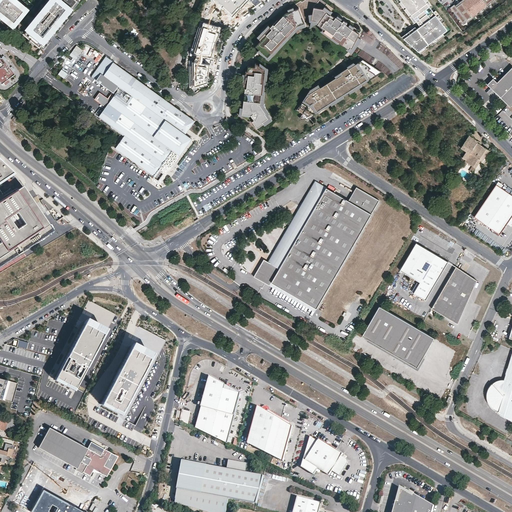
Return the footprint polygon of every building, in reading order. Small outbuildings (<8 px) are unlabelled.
[(28,10),(15,0),(0,0),(0,14),(15,26),(16,27),(29,10),(28,10)] [(15,0),(28,10),(29,8),(19,0),(15,0)] [(77,0),(51,0),(30,27),(24,34),(43,49),(51,40),(49,39),(53,34),(55,35),(60,29),(58,27),(56,26),(77,0)] [(30,27),(51,0),(46,0),(46,1),(47,2),(34,18),(33,17),(30,21),(28,23),(29,24),(28,25),(30,27)] [(58,27),(80,0),(77,0),(56,26),(58,27)] [(251,0),(214,0),(231,16),(248,0),(250,2),(251,0)] [(448,30),(425,0),(400,0),(421,26),(405,39),(420,52),(448,30)] [(482,9),(493,0),(465,0),(456,7),(455,5),(455,4),(450,8),(462,24),(467,21),(477,13),(482,9)] [(493,0),(482,9),(484,10),(497,0),(493,0)] [(350,47),(352,48),(358,36),(359,34),(353,29),(354,27),(347,22),(346,24),(342,21),(343,20),(337,15),(336,17),(335,17),(330,14),(323,9),(314,7),(313,14),(311,20),(316,21),(319,22),(317,24),(323,28),(325,30),(324,31),(339,42),(347,48),(349,49),(350,47)] [(259,49),(267,57),(297,26),(304,22),(299,8),(294,10),(288,12),(285,13),(278,20),(274,25),(273,24),(270,27),(268,29),(266,27),(263,30),(265,32),(259,38),(261,40),(256,45),(259,49)] [(468,22),(478,14),(477,13),(467,21),(468,22)] [(15,26),(0,14),(0,16),(13,28),(15,26)] [(316,24),(317,24),(319,22),(316,21),(311,20),(313,14),(309,14),(310,22),(311,22),(310,28),(316,24)] [(306,26),(304,22),(297,26),(267,57),(259,49),(257,51),(266,57),(265,58),(269,59),(298,29),(306,26)] [(221,27),(202,23),(192,51),(190,75),(200,77),(204,63),(213,65),(221,27)] [(325,30),(323,28),(321,31),(337,43),(339,42),(324,31),(325,30)] [(377,37),(366,28),(360,37),(361,38),(361,39),(371,46),(377,37)] [(265,32),(263,30),(257,37),(259,38),(265,32)] [(41,48),(24,34),(23,35),(41,49),(41,48)] [(360,37),(358,36),(352,48),(350,47),(349,49),(347,48),(346,49),(353,54),(361,39),(361,38),(360,37)] [(142,37),(136,46),(143,50),(149,42),(142,37)] [(385,54),(388,49),(380,44),(377,49),(385,54)] [(237,62),(238,63),(246,51),(242,48),(239,54),(237,59),(237,62)] [(405,65),(388,49),(385,54),(400,70),(405,65)] [(371,64),(375,59),(362,50),(358,55),(371,64)] [(0,81),(2,84),(3,83),(5,85),(10,81),(8,79),(15,74),(3,57),(1,58),(0,56),(0,81)] [(385,65),(378,61),(375,66),(380,70),(385,65)] [(105,75),(121,87),(131,73),(115,62),(105,75)] [(309,117),(369,80),(368,79),(375,74),(369,72),(372,70),(359,64),(354,67),(347,71),(346,70),(339,75),(340,76),(334,80),(319,89),(318,89),(307,96),(307,97),(305,98),(300,110),(305,112),(303,115),(309,117)] [(263,94),(266,69),(259,67),(249,65),(247,74),(246,83),(247,83),(247,88),(245,97),(244,107),(243,114),(252,114),(256,119),(254,120),(258,127),(265,123),(264,121),(269,117),(266,113),(266,112),(261,104),(262,93),(263,94)] [(266,124),(274,118),(265,105),(269,69),(260,65),(259,67),(266,69),(263,94),(262,93),(261,104),(266,112),(266,113),(269,117),(264,121),(265,123),(266,124)] [(391,72),(385,65),(380,70),(387,76),(391,72)] [(511,104),(511,66),(497,82),(493,78),(487,84),(510,107),(511,104)] [(309,120),(382,75),(372,70),(369,72),(375,74),(368,79),(369,80),(309,117),(303,115),(305,112),(300,110),(305,98),(307,97),(307,96),(304,97),(297,112),(303,115),(301,120),(304,122),(305,119),(309,120)] [(115,93),(116,94),(121,87),(105,75),(102,73),(97,80),(113,92),(115,93)] [(187,134),(196,121),(131,73),(121,87),(134,96),(113,126),(126,135),(117,148),(156,176),(161,169),(163,167),(166,168),(168,165),(166,163),(175,150),(181,155),(185,150),(190,143),(193,138),(187,134)] [(113,126),(134,96),(121,87),(116,94),(100,116),(113,126)] [(96,99),(106,106),(115,93),(113,92),(108,99),(100,93),(96,99)] [(243,114),(244,107),(241,107),(240,115),(251,115),(252,114),(243,114)] [(380,155),(425,183),(455,140),(453,134),(425,115),(394,136),(392,136),(380,155)] [(477,143),(468,137),(461,148),(466,151),(470,153),(465,161),(477,143)] [(489,151),(477,143),(465,161),(462,166),(465,168),(468,163),(472,166),(469,171),(472,173),(481,160),(482,161),(489,151)] [(0,265),(53,231),(23,186),(5,198),(0,190),(0,180),(12,172),(0,160),(0,265)] [(165,172),(161,169),(156,176),(155,177),(160,180),(165,172)] [(379,200),(362,191),(354,204),(349,201),(315,182),(268,262),(263,259),(253,277),(269,286),(271,283),(316,309),(379,200)] [(511,194),(501,187),(496,184),(474,217),(500,234),(507,224),(508,222),(511,216),(511,194)] [(354,204),(362,191),(357,188),(349,201),(354,204)] [(63,216),(43,198),(40,200),(44,205),(45,204),(56,221),(63,216)] [(449,210),(443,206),(440,211),(446,215),(446,214),(449,210)] [(448,261),(417,243),(401,270),(420,281),(414,292),(426,300),(448,261)] [(456,266),(432,308),(452,320),(461,318),(477,280),(456,266)] [(271,283),(269,286),(314,312),(316,309),(271,283)] [(435,337),(380,306),(363,335),(417,367),(435,337)] [(83,322),(54,377),(75,388),(103,333),(83,322)] [(17,346),(27,349),(29,342),(19,340),(17,346)] [(150,357),(130,346),(101,401),(121,412),(150,357)] [(153,359),(150,357),(121,412),(125,414),(127,415),(156,360),(153,359)] [(497,414),(511,423),(511,358),(510,358),(503,381),(502,384),(496,390),(492,385),(490,386),(490,388),(489,389),(488,390),(487,392),(487,394),(487,395),(486,397),(486,398),(487,400),(487,401),(487,403),(488,404),(489,406),(490,408),(491,409),(493,410),(494,411),(496,412),(497,413),(497,414)] [(196,428),(227,443),(242,393),(210,375),(203,402),(202,405),(196,428)] [(74,389),(75,388),(54,377),(53,379),(74,389)] [(0,398),(13,402),(18,383),(0,378),(0,398)] [(493,385),(492,385),(496,390),(502,384),(503,381),(498,381),(497,382),(496,382),(495,383),(494,383),(493,385)] [(288,420),(268,408),(267,410),(258,405),(248,443),(283,461),(293,426),(287,422),(288,420)] [(182,410),(180,420),(188,424),(191,412),(182,410)] [(15,419),(0,413),(0,427),(8,430),(9,426),(13,427),(15,419)] [(110,469),(103,466),(110,452),(104,449),(100,455),(87,448),(49,427),(38,447),(76,468),(77,466),(83,455),(90,459),(84,470),(83,472),(89,476),(93,469),(106,476),(110,469)] [(343,453),(319,438),(318,440),(310,436),(305,454),(308,456),(305,460),(318,468),(321,470),(329,475),(332,471),(339,475),(347,463),(348,461),(347,459),(342,455),(343,453)] [(104,449),(90,442),(87,448),(100,455),(104,449)] [(9,457),(11,457),(13,449),(12,449),(13,445),(5,443),(3,450),(0,449),(0,457),(1,458),(0,462),(4,463),(5,459),(8,460),(9,457)] [(110,469),(117,456),(110,452),(103,466),(110,469)] [(316,471),(318,468),(305,460),(308,456),(305,454),(301,466),(314,475),(316,471)] [(84,470),(90,459),(83,455),(77,466),(84,470)] [(246,462),(229,459),(227,468),(244,472),(246,462)] [(227,468),(183,460),(178,489),(184,490),(228,498),(257,503),(264,475),(244,472),(227,468)] [(413,493),(399,485),(395,500),(397,501),(401,488),(412,495),(413,493)] [(431,511),(433,505),(413,493),(412,495),(401,488),(397,501),(395,500),(392,511),(431,511)] [(182,500),(184,490),(178,489),(176,498),(182,500)] [(85,511),(45,490),(33,511),(85,511)] [(213,511),(225,511),(228,498),(184,490),(182,500),(213,511)] [(327,511),(326,511),(324,511),(319,510),(321,503),(298,496),(293,511),(327,511)]
